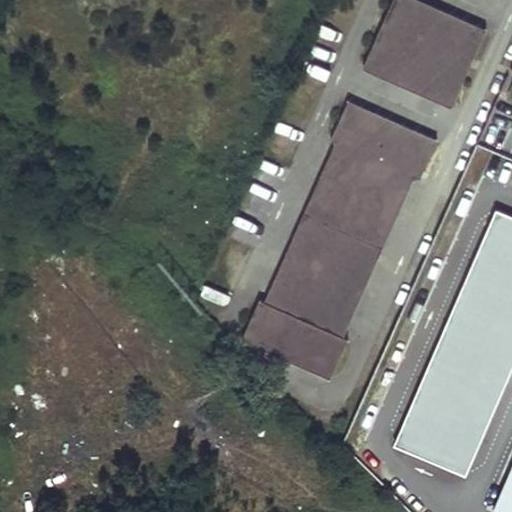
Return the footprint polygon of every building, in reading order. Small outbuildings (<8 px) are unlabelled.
[(486,28),(421,0),(392,0),(364,63),(453,103),(486,28)] [(436,139),(347,99),(331,137),(337,140),(266,300),(259,296),(242,334),(331,374),(348,337),(341,334),(413,174),(419,177),(436,139)] [(511,155),(472,154),(472,172),(511,173),(511,155)] [(511,376),(511,223),(496,216),(397,448),(469,478),(511,376)] [(511,511),(511,421),(477,503),(497,511),(511,511)]
